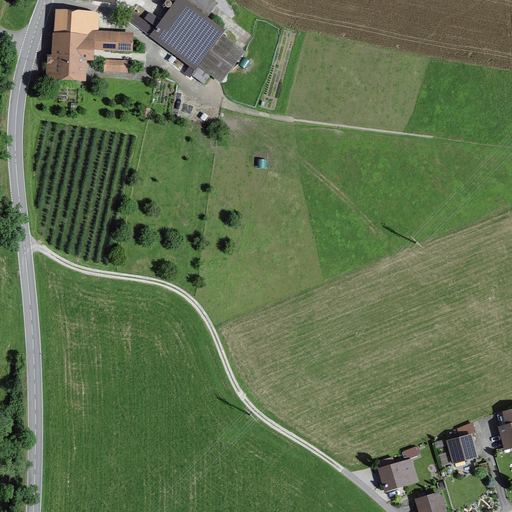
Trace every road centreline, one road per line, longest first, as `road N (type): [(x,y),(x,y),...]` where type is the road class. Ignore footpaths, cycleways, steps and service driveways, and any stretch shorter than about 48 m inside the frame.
road 1 (track): [(23,240),(72,267),(155,281),(200,309),(230,378),(270,425),(390,511)]
road 2 (secondary): [(30,44),(15,155),(33,353),(33,511)]
road 3 (track): [(49,0),(124,25),(145,38),(170,76),(237,111),(283,122)]
